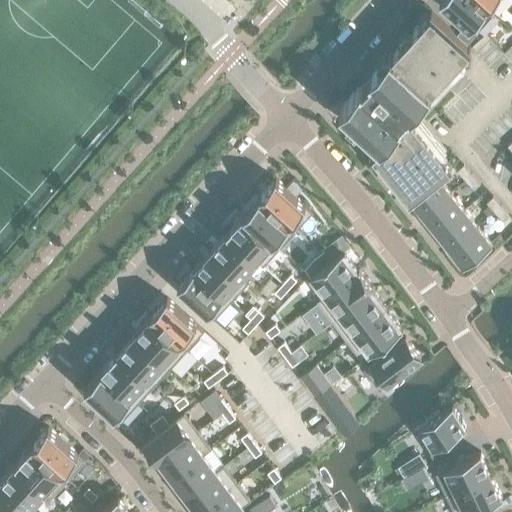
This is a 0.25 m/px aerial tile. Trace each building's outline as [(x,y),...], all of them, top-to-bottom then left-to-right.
[(477,31),(494,13),(480,0),(442,0),(467,22),(477,31)] [(480,0),(494,13),(494,12),(491,9),(498,0),(480,0)] [(431,10),(429,12),(434,16),(426,24),(422,20),(392,52),(391,51),(369,75),(371,76),(363,84),(362,83),(340,107),(351,116),(355,112),(363,119),(359,124),(380,143),(372,149),(374,152),(379,148),(386,156),(381,160),(392,174),(397,170),(404,179),(399,183),(409,196),(451,162),(411,112),(471,46),(468,43),(457,33),(431,10)] [(477,31),(467,22),(457,33),(468,43),(478,32),(477,31)] [(499,45),(504,51),(511,43),(511,41),(507,37),(499,45)] [(439,174),(452,163),(451,162),(409,196),(423,213),(451,190),(439,174)] [(463,163),(458,169),(466,178),(472,173),(463,163)] [(472,173),(466,178),(474,188),(481,182),(472,173)] [(276,177),(259,195),(296,229),(313,210),(276,177)] [(465,207),(451,190),(423,213),(436,229),(465,207)] [(296,229),(259,195),(243,213),(280,246),(296,229)] [(487,201),(495,210),(501,204),(493,195),(487,201)] [(504,220),(510,214),(501,204),(495,210),(504,220)] [(450,246),(478,224),(465,207),(436,229),(450,246)] [(227,230),(264,264),(280,246),(243,213),(241,216),(239,214),(233,221),(234,223),(227,230)] [(450,246),(464,264),(493,242),(478,224),(450,246)] [(248,281),(245,278),(260,262),(263,265),(264,264),(227,230),(211,248),(248,282),(248,281)] [(231,300),(248,282),(211,248),(194,266),(231,300)] [(327,262),(333,257),(326,248),(320,252),(327,262)] [(360,269),(359,267),(358,268),(344,249),(333,257),(327,262),(321,267),(310,275),(324,294),(317,300),(318,300),(360,269)] [(321,267),(327,262),(320,252),(314,257),(321,267)] [(178,284),(215,318),(231,300),(194,266),(178,284)] [(374,287),(360,269),(318,300),(332,319),(374,287)] [(297,278),(291,273),(283,282),(289,287),(297,278)] [(275,291),(281,296),(289,287),(283,282),(275,291)] [(374,287),(332,319),(347,339),(388,307),(374,289),(375,288),(374,287)] [(150,314),(187,348),(204,329),(167,296),(150,314)] [(388,307),(347,339),(362,358),(403,327),(388,307)] [(258,308),(250,317),(256,323),(264,314),(258,308)] [(134,332),(171,365),(187,348),(150,314),(134,332)] [(248,331),(256,323),(250,317),(242,326),(248,331)] [(275,322),(266,329),(271,336),(280,328),(275,322)] [(171,365),(134,332),(118,349),(155,383),(171,365)] [(421,356),(406,335),(364,367),(379,388),(421,356)] [(292,350),(284,340),(278,345),(285,355),(292,350)] [(103,363),(104,364),(102,367),(139,401),(155,383),(118,349),(111,357),(109,356),(103,363)] [(292,350),(285,355),(293,364),(299,360),(292,350)] [(223,364),(213,371),(218,378),(228,371),(223,364)] [(139,401),(102,367),(85,386),(122,419),(139,401)] [(209,385),(218,378),(213,371),(204,379),(209,385)] [(307,384),(315,394),(321,389),(314,379),(307,384)] [(315,394),(322,404),(328,399),(321,389),(315,394)] [(189,400),(184,394),(174,401),(179,407),(189,400)] [(229,406),(221,396),(215,401),(222,411),(229,406)] [(439,443),(467,425),(453,403),(442,410),(441,408),(428,416),(429,418),(419,425),(415,427),(433,456),(443,449),(439,443)] [(229,406),(222,411),(229,420),(236,415),(229,406)] [(145,441),(158,458),(198,428),(185,411),(170,422),(164,427),(157,431),(145,441)] [(164,427),(170,422),(163,412),(157,417),(164,427)] [(157,431),(164,427),(157,417),(150,422),(157,431)] [(49,425),(32,444),(69,477),(85,459),(49,425)] [(211,446),(198,428),(158,458),(171,476),(211,446)] [(248,445),(255,440),(247,431),(241,436),(248,445)] [(248,445),(255,455),(262,450),(255,440),(248,445)] [(28,445),(21,452),(23,454),(16,461),(52,495),(69,477),(32,444),(29,447),(28,445)] [(224,462),(216,468),(204,453),(212,447),(211,446),(171,476),(184,493),(224,463),(224,462)] [(436,463),(440,470),(436,472),(446,495),(492,473),(481,450),(451,465),(447,458),(436,463)] [(16,461),(0,478),(0,479),(35,511),(36,511),(33,509),(48,493),(52,496),(52,495),(16,461)] [(198,511),(238,481),(224,463),(184,493),(198,511)] [(267,471),(275,481),(281,476),(274,466),(267,471)] [(492,473),(446,495),(454,511),(473,511),(472,510),(502,495),(492,473)] [(0,511),(35,511),(0,479),(0,511)] [(233,511),(251,498),(238,481),(198,511),(233,511)] [(98,493),(89,485),(84,491),(93,499),(98,493)] [(252,511),(270,511),(269,508),(276,504),(270,493),(249,506),(252,511)] [(129,511),(118,496),(95,511),(129,511)]
